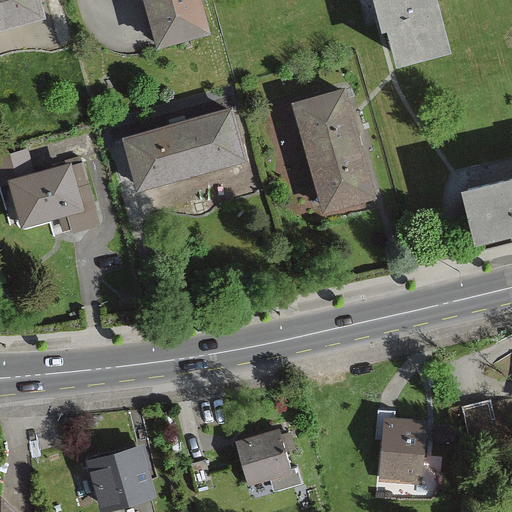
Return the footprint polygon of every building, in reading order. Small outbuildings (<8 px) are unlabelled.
[(40,0),(0,0),(0,25),(44,13),(40,0)] [(209,27),(201,0),(143,0),(155,42),(209,27)] [(437,0),(372,0),(378,19),(384,17),(394,55),(449,40),(437,0)] [(375,192),(345,81),(291,96),(322,207),(375,192)] [(231,102),(121,134),(137,188),(247,156),(231,102)] [(39,143),(0,153),(0,184),(9,182),(7,174),(44,163),(39,143)] [(44,163),(7,174),(9,182),(22,224),(58,213),(84,206),(71,162),(70,156),(44,163)] [(83,158),(71,162),(84,206),(58,213),(62,227),(71,224),(73,229),(101,221),(83,158)] [(511,167),(463,180),(476,234),(511,225),(511,228),(511,167)] [(491,399),(461,405),(470,443),(499,436),(491,399)] [(422,422),(387,419),(382,477),(418,480),(420,455),(424,455),(426,441),(421,440),(422,422)] [(449,427),(435,426),(435,440),(449,441),(449,427)] [(281,435),(278,427),(234,439),(247,484),(274,477),(277,489),(302,482),(297,465),(290,467),(285,449),(292,447),(289,433),(281,435)] [(150,492),(137,448),(92,460),(105,505),(150,492)] [(205,458),(191,462),(199,491),(213,487),(205,458)] [(16,511),(0,495),(0,511),(16,511)]
